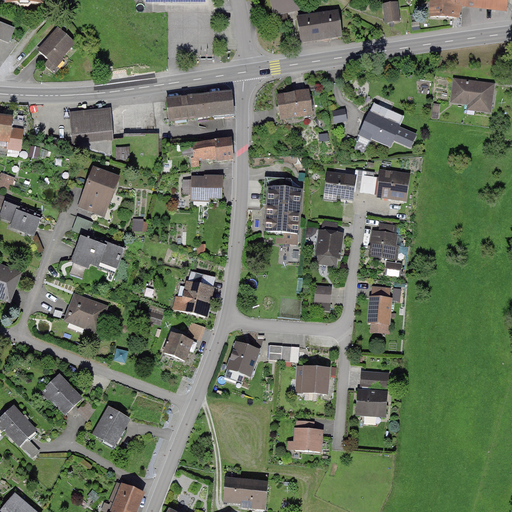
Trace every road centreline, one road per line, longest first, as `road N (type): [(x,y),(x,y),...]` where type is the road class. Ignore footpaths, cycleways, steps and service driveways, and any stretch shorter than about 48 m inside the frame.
road 1 (secondary): [(511,33),(246,71)]
road 2 (residential): [(226,320),(240,223),(246,71)]
road 3 (secondary): [(246,71),(106,92),(0,93)]
road 4 (residential): [(194,406),(17,337)]
road 5 (residential): [(17,337),(66,211)]
road 6 (residential): [(226,320),(347,330)]
